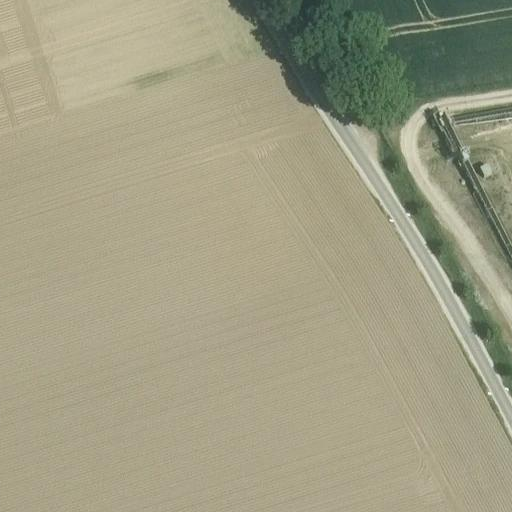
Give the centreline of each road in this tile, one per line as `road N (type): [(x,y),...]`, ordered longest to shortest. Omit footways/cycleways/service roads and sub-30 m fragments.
road 1 (track): [(264,0),(410,225),(511,410)]
road 2 (track): [(345,128),(511,100)]
